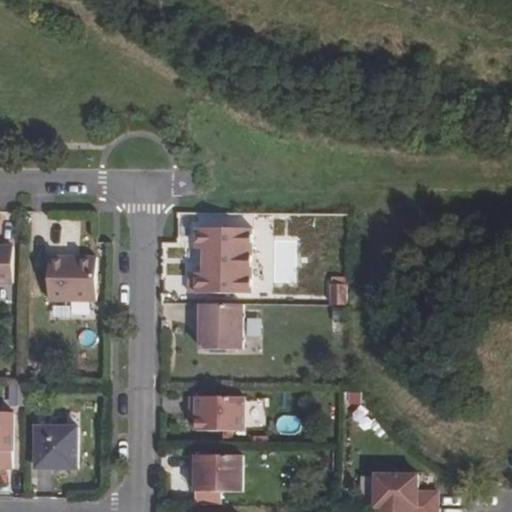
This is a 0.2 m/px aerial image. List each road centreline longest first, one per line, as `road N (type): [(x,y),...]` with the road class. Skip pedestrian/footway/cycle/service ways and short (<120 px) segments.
road 1 (track): [(141,184),(511,189)]
road 2 (residential): [(139,511),(141,184)]
road 3 (residential): [(0,183),(141,184)]
